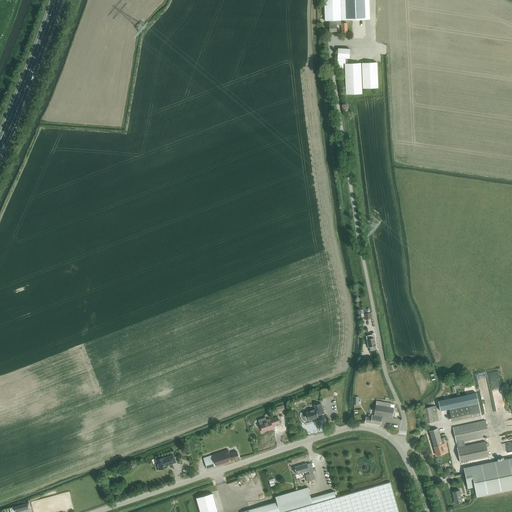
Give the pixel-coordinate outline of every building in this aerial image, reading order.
[(340,0),(324,0),(325,21),(329,21),(341,20),(340,0)] [(363,0),(341,0),(342,20),(365,19),(363,0)] [(341,20),(329,21),(329,32),(336,31),(336,24),(341,24),(341,33),(347,33),(347,23),(341,23),(341,20)] [(338,48),(337,68),(343,68),(343,63),(345,63),(345,58),(349,58),(350,49),(338,48)] [(345,64),(346,94),(362,94),(361,63),(345,64)] [(377,63),(371,63),(362,63),(363,88),(378,88),(377,63)] [(369,309),(361,310),(361,314),(364,314),(365,320),(372,319),(371,312),(370,313),(369,309)] [(369,347),(370,350),(371,351),(375,350),(375,349),(375,346),(373,335),(367,336),(369,347)] [(366,417),(365,422),(380,425),(382,416),(392,418),(394,408),(394,405),(391,404),(391,403),(380,402),(377,401),(376,405),(374,415),(369,414),(368,417),(366,417)] [(439,421),(436,406),(435,401),(430,402),(431,407),(423,408),(426,423),(439,421)] [(306,412),(307,414),(306,414),(306,415),(305,415),(305,416),(305,417),(306,418),(307,419),(308,419),(309,420),(318,417),(318,415),(324,413),(321,403),(314,405),(315,409),(306,412)] [(471,417),(468,406),(449,410),(452,422),(471,417)] [(280,423),(278,417),(270,420),(270,419),(259,422),(263,432),(273,428),(272,426),(280,423)] [(453,428),(456,443),(457,447),(457,448),(460,462),(489,456),(485,441),(465,446),(464,441),(489,436),(486,421),(453,428)] [(438,428),(429,431),(435,451),(436,455),(444,453),(442,444),(444,443),(444,441),(443,441),(442,438),(441,439),(438,428)] [(511,433),(500,435),(501,443),(511,441),(511,433)] [(203,458),(207,469),(239,458),(237,452),(229,454),(228,450),(203,458)] [(156,460),(159,470),(167,467),(166,466),(176,463),(173,455),(164,458),(156,460)] [(511,458),(464,469),(468,487),(474,486),(477,496),(480,495),(511,488),(511,458)] [(309,471),(307,463),(295,467),(297,474),(309,471)] [(305,475),(307,481),(315,479),(313,473),(305,475)] [(244,511),(398,511),(390,482),(336,498),(334,491),(311,498),(308,487),(275,497),(276,502),(244,511)] [(459,490),(452,492),(455,504),(462,502),(459,490)] [(217,511),(212,493),(196,498),(200,511),(217,511)] [(27,503),(14,507),(15,511),(17,511),(28,509),(27,503)]
